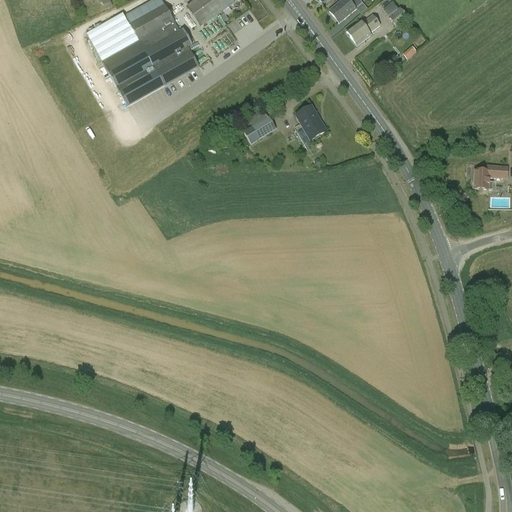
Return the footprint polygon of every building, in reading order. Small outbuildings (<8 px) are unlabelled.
[(104,11),(112,8),(109,0),(107,0),(101,3),(104,11)] [(155,0),(126,17),(140,42),(103,63),(128,106),(195,69),(187,54),(191,52),(188,47),(192,44),(184,31),(180,33),(162,0),(155,0)] [(198,0),(185,9),(199,30),(234,5),(234,4),(239,0),(240,1),(240,0),(198,0)] [(357,0),(343,0),(328,13),(339,25),(356,11),(360,16),(367,10),(357,0)] [(396,29),(408,20),(400,9),(398,11),(394,6),(384,13),(396,29)] [(227,26),(233,35),(255,20),(250,11),(227,26)] [(372,16),(361,25),(360,23),(346,34),(356,48),(370,38),(369,36),(380,27),(372,16)] [(414,47),(403,55),(407,60),(418,53),(414,47)] [(311,108),(295,118),(310,143),(326,133),(311,108)] [(251,128),(252,129),(245,133),(252,144),(259,141),(276,132),(268,118),(251,128)] [(488,167),(488,173),(474,172),(472,191),(493,192),(493,184),(489,184),(489,180),(506,181),(508,169),(488,167)]
